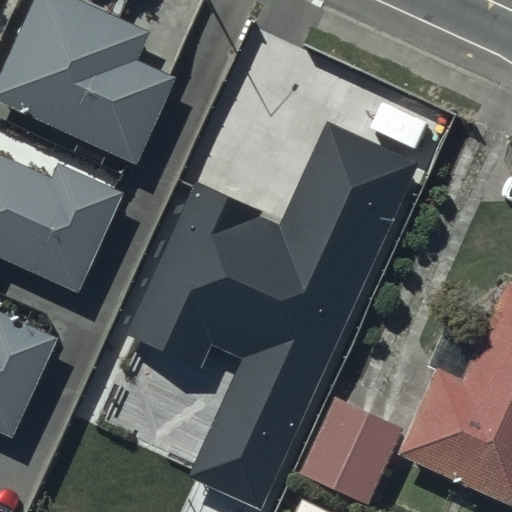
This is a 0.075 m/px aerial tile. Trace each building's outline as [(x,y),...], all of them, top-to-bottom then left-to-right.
[(161,40),(68,0),(46,0),(0,106),(144,169),(183,81),(150,66),(161,40)] [(129,194),(65,163),(56,182),(0,155),(0,270),(7,256),(82,292),(129,194)] [(373,214),(277,173),(236,267),(208,254),(170,341),(314,403),(340,343),(320,334),(373,214)] [(511,298),(494,341),(459,326),(440,372),(449,376),(412,464),(511,504),(511,298)] [(68,332),(2,305),(0,309),(0,426),(26,436),(68,332)] [(184,366),(124,340),(81,435),(141,462),(184,366)] [(413,428),(340,394),(304,470),(377,505),(413,428)] [(337,511),(317,502),(311,511),(337,511)]
